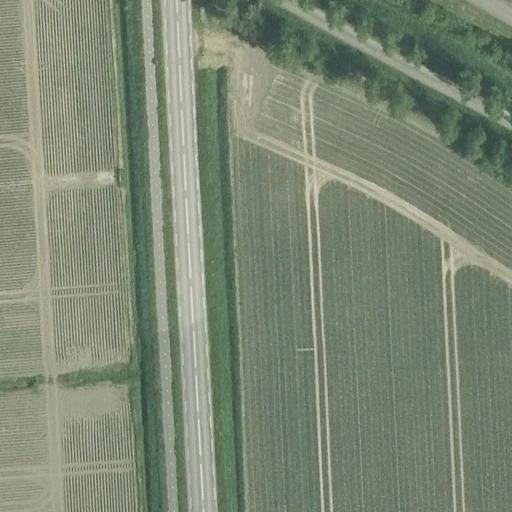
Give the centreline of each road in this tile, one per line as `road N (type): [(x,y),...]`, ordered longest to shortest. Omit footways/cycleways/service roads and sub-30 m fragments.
road 1 (tertiary): [(203,511),(177,0)]
road 2 (unclassified): [(511,124),(285,0)]
